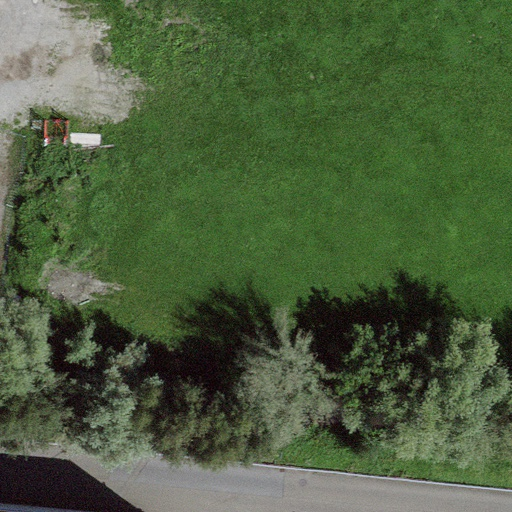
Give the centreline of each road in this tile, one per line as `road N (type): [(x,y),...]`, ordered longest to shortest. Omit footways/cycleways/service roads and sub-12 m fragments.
road 1 (residential): [(0,473),(291,490),(476,511)]
road 2 (track): [(33,0),(0,222)]
